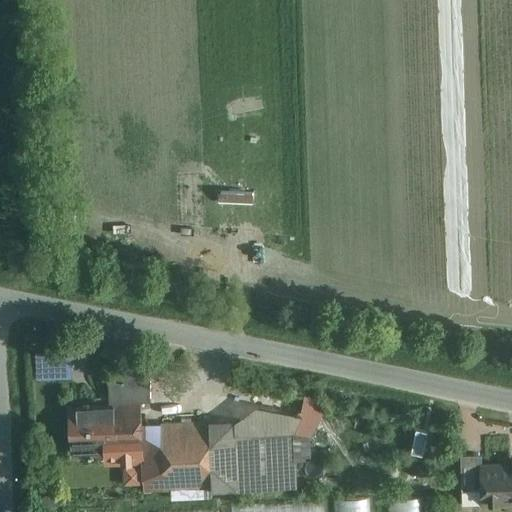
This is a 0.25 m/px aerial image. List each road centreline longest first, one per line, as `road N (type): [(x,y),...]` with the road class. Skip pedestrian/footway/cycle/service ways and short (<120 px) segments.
road 1 (residential): [(511,402),(0,301)]
road 2 (residential): [(0,387),(3,511)]
